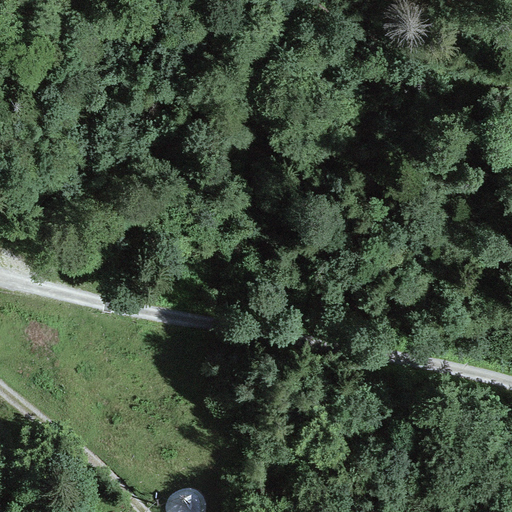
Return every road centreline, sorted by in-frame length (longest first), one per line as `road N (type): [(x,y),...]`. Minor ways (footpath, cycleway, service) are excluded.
road 1 (track): [(0,278),(511,382)]
road 2 (track): [(0,383),(148,511)]
